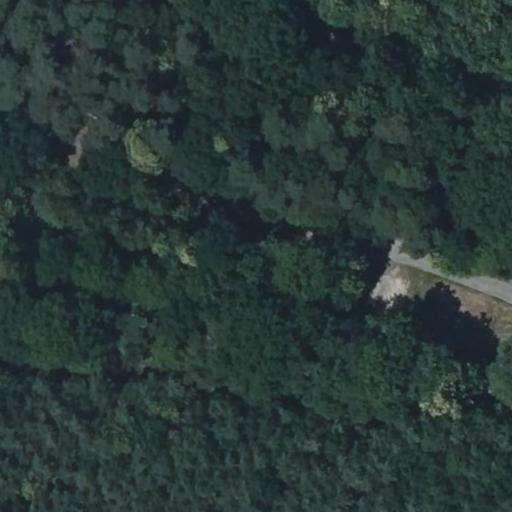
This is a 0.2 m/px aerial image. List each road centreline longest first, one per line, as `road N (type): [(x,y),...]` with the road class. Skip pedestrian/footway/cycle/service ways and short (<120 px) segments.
road 1 (unclassified): [(433,266),(0,108)]
road 2 (unclassified): [(0,278),(153,263),(433,266)]
